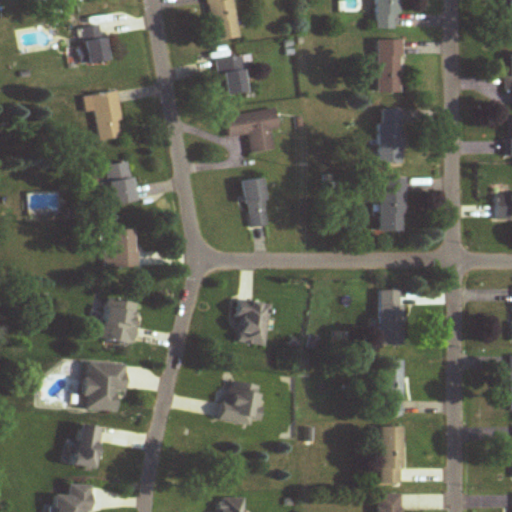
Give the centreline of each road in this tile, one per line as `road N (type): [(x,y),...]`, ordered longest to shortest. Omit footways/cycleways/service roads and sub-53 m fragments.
road 1 (residential): [(454,511),(450,0)]
road 2 (residential): [(511,264),(204,259)]
road 3 (residential): [(204,259),(184,216),(149,0)]
road 4 (residential): [(145,511),(204,259)]
